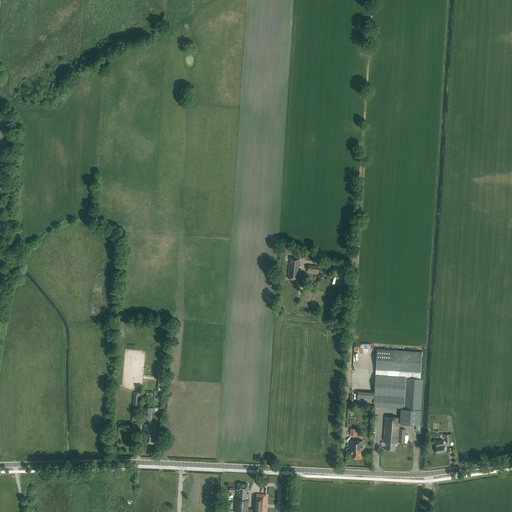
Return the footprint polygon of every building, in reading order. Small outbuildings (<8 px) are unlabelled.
[(298,264),(299,258),(291,256),(290,262),(289,262),(287,277),(298,278),(298,274),(297,274),(298,270),(297,270),(298,267),(299,267),(299,264),(298,264)] [(419,424),(422,379),(420,379),(422,352),(377,349),(375,375),(374,393),(357,392),(357,401),(375,403),(375,404),(388,405),(388,407),(401,408),(400,423),(419,424)] [(139,405),(140,396),(140,393),(133,392),(133,396),(132,404),(139,405)] [(151,425),(153,407),(144,407),(143,418),(148,419),(148,425),(144,424),(143,435),(145,436),(144,441),(154,442),(155,432),(156,432),(157,425),(151,425)] [(399,429),(399,417),(384,416),(383,438),(386,438),(385,450),(386,450),(388,451),(389,450),(390,450),(391,451),(393,451),(393,450),(394,450),(394,442),(408,443),(409,435),(405,434),(405,429),(399,429)] [(444,445),(443,440),(435,441),(436,447),(435,447),(436,452),(445,451),(444,445)] [(362,450),(362,441),(350,441),(350,448),(351,448),(351,457),(360,458),(360,450),(362,450)] [(249,491),(249,484),(238,483),(238,490),(236,489),(235,511),(242,511),(247,511),(248,509),(249,494),(247,493),(247,491),(249,491)] [(267,494),(256,493),(255,509),(248,509),(247,511),(265,511),(266,508),(265,507),(265,504),(266,504),(267,494)]
